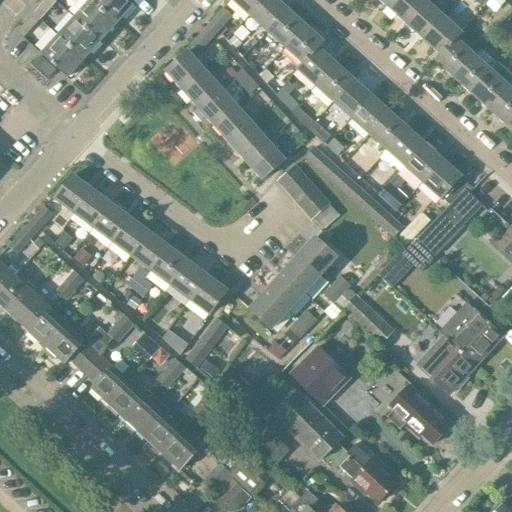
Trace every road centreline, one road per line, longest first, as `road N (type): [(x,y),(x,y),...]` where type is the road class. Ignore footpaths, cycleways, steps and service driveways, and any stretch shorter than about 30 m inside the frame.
road 1 (residential): [(283,209),(236,258),(71,136)]
road 2 (residential): [(511,172),(323,0)]
road 3 (tertiary): [(158,511),(0,359)]
road 4 (residential): [(71,136),(192,0)]
road 5 (residential): [(432,511),(511,422)]
